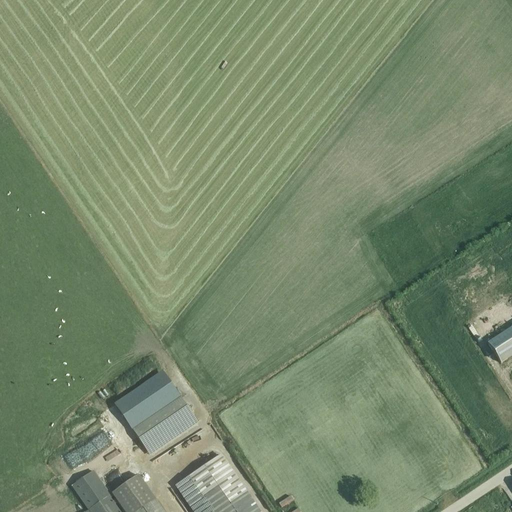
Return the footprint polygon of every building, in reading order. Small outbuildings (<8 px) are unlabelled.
[(511,328),(487,344),(501,365),(511,357),(511,328)] [(180,399),(132,431),(150,458),(198,425),(180,399)] [(84,449),(73,455),(79,465),(90,458),(84,449)] [(259,511),(221,456),(175,487),(191,511),(259,511)] [(89,511),(109,497),(110,496),(109,494),(93,472),(71,488),(86,509),(89,511)] [(119,511),(109,497),(89,511),(88,511),(163,511),(139,477),(119,490),(111,496),(122,511),(119,511)] [(274,504),(277,508),(289,502),(287,497),(274,504)]
